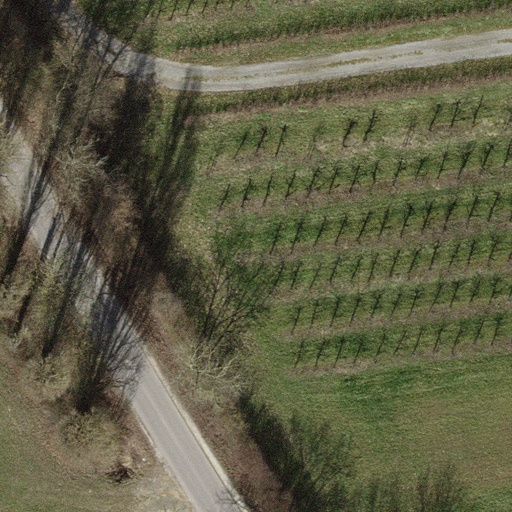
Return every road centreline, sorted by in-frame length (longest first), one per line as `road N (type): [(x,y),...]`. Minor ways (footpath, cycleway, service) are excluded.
road 1 (track): [(47,0),(80,49),(116,74),(163,85),(511,36)]
road 2 (residential): [(0,129),(235,511)]
